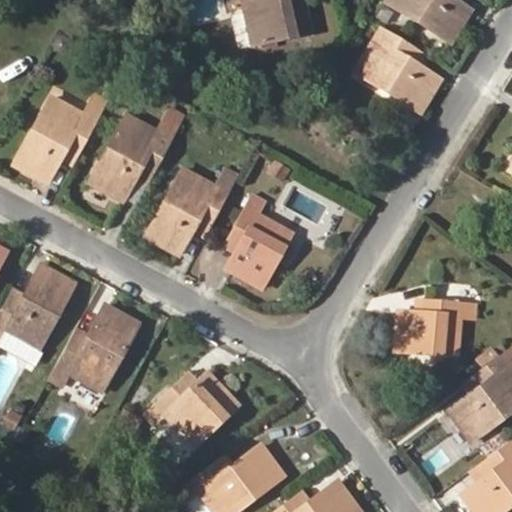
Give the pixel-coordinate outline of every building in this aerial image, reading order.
[(311,34),(303,0),(228,0),(230,7),(242,4),(252,47),(311,34)] [(450,44),(471,10),(454,0),(385,0),(384,3),(450,44)] [(419,114),(440,80),(417,66),(383,45),(390,33),(381,28),(353,73),(419,114)] [(424,54),(390,33),(383,45),(417,66),(424,54)] [(79,155),(105,107),(91,100),(83,115),(50,97),(13,165),(48,184),(61,159),(67,149),(79,155)] [(155,172),(172,141),(125,115),(88,183),(123,202),(136,177),(143,166),(155,172)] [(73,166),(79,155),(67,149),(61,159),(73,166)] [(283,181),(289,170),(274,162),(268,172),(283,181)] [(149,184),(155,172),(143,166),(136,177),(149,184)] [(210,227),(238,176),(224,169),(215,186),(181,168),(144,237),(179,256),(193,231),(198,221),(210,227)] [(262,289),(291,234),(257,216),(264,203),(250,196),(232,227),(245,233),(234,252),(225,268),(262,289)] [(205,237),(210,227),(198,221),(193,231),(205,237)] [(234,252),(245,233),(232,227),(222,245),(234,252)] [(38,352),(75,285),(40,266),(23,297),(17,307),(5,300),(0,309),(0,342),(5,334),(38,352)] [(17,307),(23,297),(11,290),(5,300),(17,307)] [(437,314),(438,300),(416,299),(415,312),(437,314)] [(456,357),(459,318),(473,319),(474,303),(438,300),(437,314),(415,312),(397,311),(394,352),(456,357)] [(102,392),(138,325),(104,306),(87,337),(81,347),(69,340),(48,379),(62,386),(69,374),(102,392)] [(81,347),(87,337),(75,330),(69,340),(81,347)] [(511,412),(511,368),(511,344),(498,356),(481,368),(471,376),(480,387),(469,395),(447,411),(471,443),(511,412)] [(481,368),(498,356),(491,348),(475,359),(481,368)] [(0,403),(18,365),(0,356),(0,403)] [(195,448),(238,406),(207,373),(197,383),(182,397),(173,389),(146,415),(156,425),(165,416),(195,448)] [(182,397),(197,383),(189,374),(173,389),(182,397)] [(480,387),(471,376),(461,384),(469,395),(480,387)] [(132,437),(140,420),(125,412),(118,430),(132,437)] [(12,430),(19,417),(10,413),(3,425),(12,430)] [(502,511),(511,505),(511,438),(485,460),(493,470),(483,478),(460,494),(473,511),(502,511)] [(213,511),(237,511),(284,477),(260,445),(232,466),(223,473),(215,462),(178,489),(188,502),(199,493),(213,511)] [(232,466),(223,455),(215,462),(223,473),(232,466)] [(483,478),(493,470),(485,460),(475,467),(483,478)] [(359,511),(336,481),(308,503),(299,510),(291,499),(273,511),(359,511)] [(308,503),(300,492),(291,499),(299,510),(308,503)]
